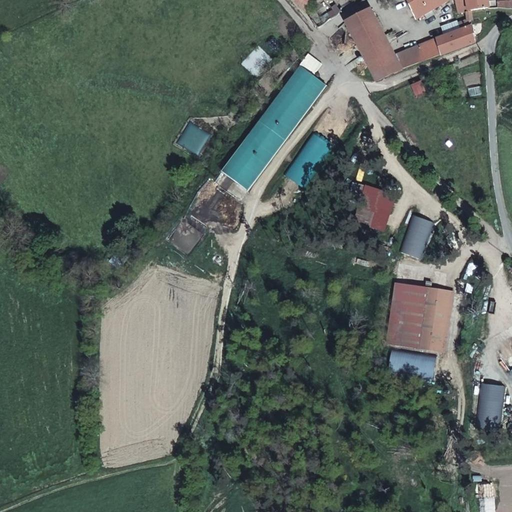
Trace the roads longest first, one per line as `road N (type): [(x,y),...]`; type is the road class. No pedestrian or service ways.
road 1 (track): [(493,41),(373,97),(511,262)]
road 2 (unclassified): [(511,20),(493,41),(489,77),(511,235)]
road 3 (unclassified): [(290,0),(373,97)]
